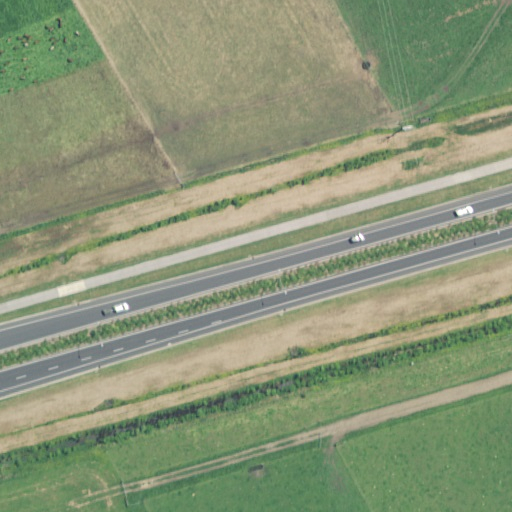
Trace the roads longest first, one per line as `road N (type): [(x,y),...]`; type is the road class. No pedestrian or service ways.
road 1 (secondary): [(511,233),(0,382)]
road 2 (secondary): [(0,339),(511,194)]
road 3 (track): [(334,431),(511,383)]
